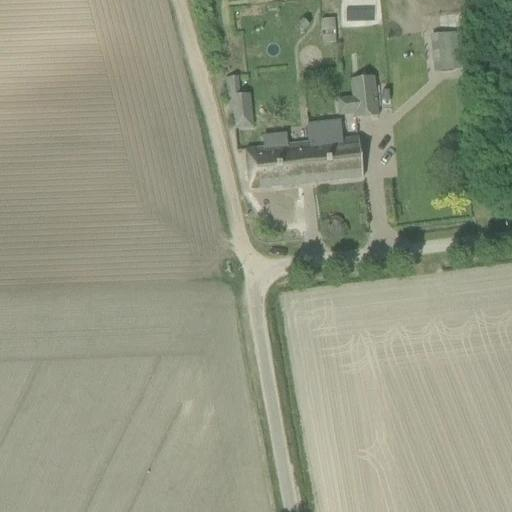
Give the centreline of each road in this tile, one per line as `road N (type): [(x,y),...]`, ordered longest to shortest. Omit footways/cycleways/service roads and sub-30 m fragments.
road 1 (track): [(177,0),(246,258),(259,270)]
road 2 (unclassified): [(259,270),(511,238)]
road 3 (unclassified): [(259,270),(254,294),(289,511)]
